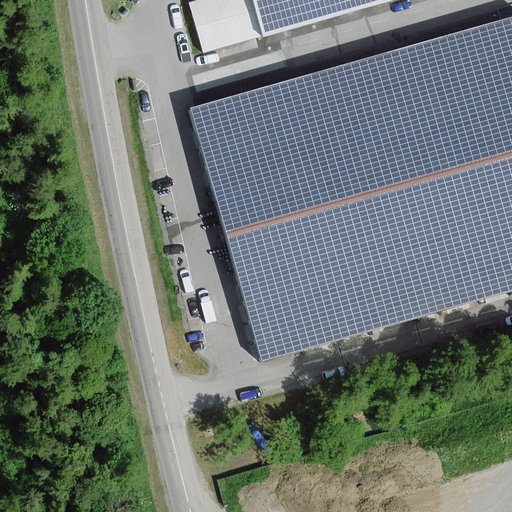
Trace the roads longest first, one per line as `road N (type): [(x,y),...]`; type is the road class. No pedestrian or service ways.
road 1 (unclassified): [(76,0),(148,363),(194,511)]
road 2 (unknown): [(208,349),(143,42)]
